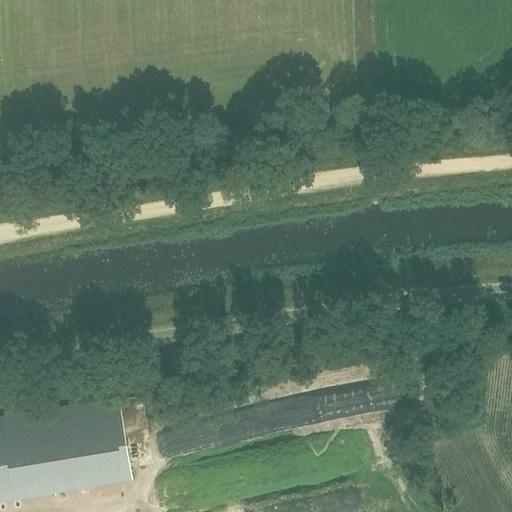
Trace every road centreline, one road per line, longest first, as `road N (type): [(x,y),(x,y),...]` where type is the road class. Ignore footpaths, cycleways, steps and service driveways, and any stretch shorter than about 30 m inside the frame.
road 1 (unclassified): [(511,291),(0,362)]
road 2 (track): [(0,235),(380,176)]
road 3 (track): [(380,176),(511,164)]
